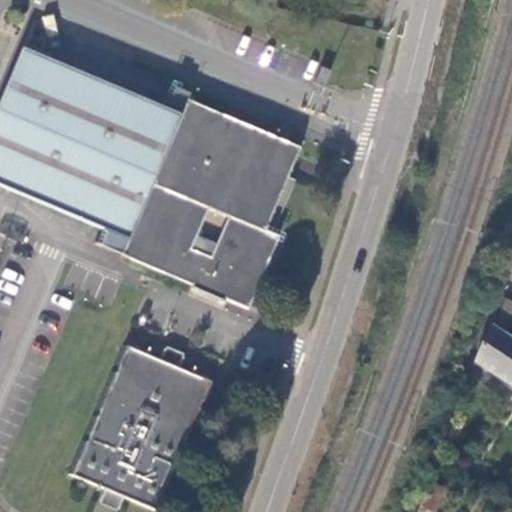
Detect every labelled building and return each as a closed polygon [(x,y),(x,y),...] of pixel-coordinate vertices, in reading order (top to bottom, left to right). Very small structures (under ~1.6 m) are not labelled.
[(184,117),(171,112),(26,51),(0,114),(0,185),(112,233),(132,241),(126,256),(253,310),(284,239),(271,234),(304,151),(191,102),(184,117)] [(180,90),(171,112),(184,117),(191,102),(194,96),(180,90)] [(132,241),(112,233),(106,248),(126,256),(132,241)] [(511,304),(500,297),(490,326),(504,335),(511,315),(511,304)] [(511,340),(504,335),(490,326),(476,365),(511,389),(511,340)] [(182,370),(164,362),(126,346),(117,367),(122,369),(119,376),(115,374),(99,410),(105,412),(101,420),(96,418),(88,437),(93,439),(90,445),(86,443),(72,477),(110,492),(128,500),(156,511),(166,511),(219,385),(182,370)] [(170,349),(164,362),(182,370),(188,357),(170,349)] [(122,511),(128,500),(110,492),(104,505),(119,511),(122,511)]
